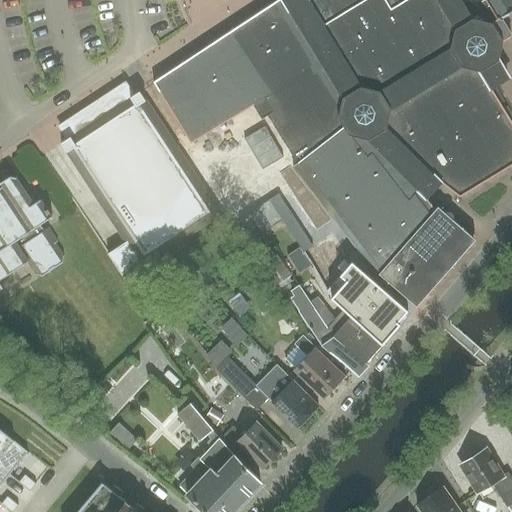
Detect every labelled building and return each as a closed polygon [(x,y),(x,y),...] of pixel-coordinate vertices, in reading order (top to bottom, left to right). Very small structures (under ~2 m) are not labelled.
[(284,0),(155,83),(192,144),(254,106),(262,120),(268,116),(297,164),(294,166),(338,223),(377,273),(434,208),(423,193),(437,179),(460,197),(511,165),(511,123),(503,109),(504,108),(502,105),(501,105),(489,85),(490,85),(489,84),(502,76),(506,73),(507,75),(508,74),(499,59),(502,43),(511,38),(501,20),(499,22),(485,0),(404,0),(388,10),(381,0),(363,0),(322,26),(306,0),(284,0)] [(511,0),(306,0),(322,26),(363,0),(381,0),(388,10),(404,0),(485,0),(499,22),(501,20),(511,13),(511,0)] [(58,145),(65,155),(65,154),(123,245),(104,257),(120,281),(217,218),(143,104),(144,104),(138,94),(58,145)] [(266,127),(245,139),(251,149),(272,137),(266,127)] [(272,137),(251,149),(257,160),(278,147),(272,137)] [(278,147),(257,160),(263,170),(284,158),(278,147)] [(60,265),(61,259),(53,246),(55,244),(46,229),(40,233),(36,227),(49,219),(37,201),(30,205),(13,179),(7,177),(0,182),(0,280),(25,264),(34,277),(39,278),(47,273),(48,268),(53,269),(60,265)] [(279,194),(270,200),(276,209),(285,203),(279,194)] [(270,200),(259,207),(272,228),(283,220),(281,218),(276,209),(270,200)] [(285,203),(276,209),(281,218),(291,212),(285,203)] [(259,207),(248,215),(261,235),(272,228),(259,207)] [(389,263),(378,274),(389,288),(394,288),(416,307),(417,306),(417,307),(476,240),(438,207),(389,263)] [(291,212),(281,218),(283,220),(287,226),(296,221),(291,212)] [(248,215),(236,222),(250,242),(261,235),(248,215)] [(296,221),(287,226),(293,235),(302,229),(296,221)] [(302,229),(293,235),(299,244),(308,238),(302,229)] [(308,238),(299,244),(304,253),(313,247),(308,238)] [(301,249),(289,257),(300,273),(312,266),(301,249)] [(260,268),(274,287),(276,285),(280,290),(293,280),(289,276),(291,274),(277,255),(260,268)] [(353,264),(328,293),(334,301),(382,344),(391,334),(393,335),(402,325),(399,323),(410,311),(353,264)] [(297,296),(293,298),(302,311),(301,312),(322,346),(359,376),(384,346),(345,311),(336,320),(324,306),(317,311),(301,286),(293,291),(297,296)] [(238,316),(227,323),(238,341),(249,334),(238,316)] [(294,370),(303,379),(324,399),(346,376),(304,335),(295,344),(308,356),(294,370)] [(260,387),(247,374),(229,356),(216,368),(257,410),(269,398),(298,428),(319,407),(281,367),(260,387)] [(246,467),(221,439),(191,403),(178,414),(200,439),(203,440),(208,435),(212,440),(209,442),(212,447),(199,457),(202,461),(180,486),(188,494),(187,495),(204,511),(233,511),(261,483),(246,467)] [(263,468),(283,448),(257,421),(242,435),(234,426),(221,439),(246,467),(254,459),(263,468)] [(128,449),(136,439),(119,423),(110,433),(128,449)] [(0,465),(11,474),(28,452),(0,429),(0,465)] [(496,466),(487,451),(463,465),(479,492),(494,483),(508,507),(511,504),(511,478),(509,474),(505,476),(498,464),(496,466)] [(0,487),(11,474),(0,465),(0,487)] [(19,483),(30,492),(37,484),(26,475),(19,483)] [(142,511),(144,510),(144,508),(138,504),(136,504),(133,508),(128,504),(129,503),(120,497),(123,493),(123,491),(118,486),(116,486),(112,490),(103,483),(80,511),(142,511)] [(423,511),(461,511),(444,487),(418,505),(423,511)] [(2,504),(11,511),(14,511),(19,506),(8,497),(2,504)]
